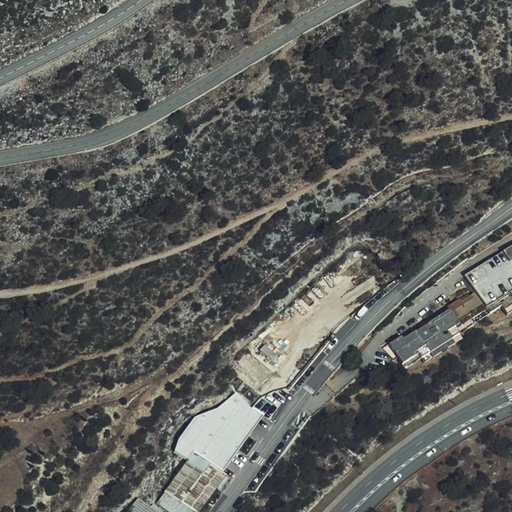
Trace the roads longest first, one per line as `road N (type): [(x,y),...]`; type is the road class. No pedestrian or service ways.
road 1 (tertiary): [(220,511),(337,356),(406,287),(511,208)]
road 2 (tertiary): [(350,0),(115,131),(0,157)]
road 3 (primary): [(511,392),(444,424),(336,511)]
road 4 (primary): [(361,511),(433,451),(511,408)]
road 5 (tertiary): [(0,78),(139,0)]
